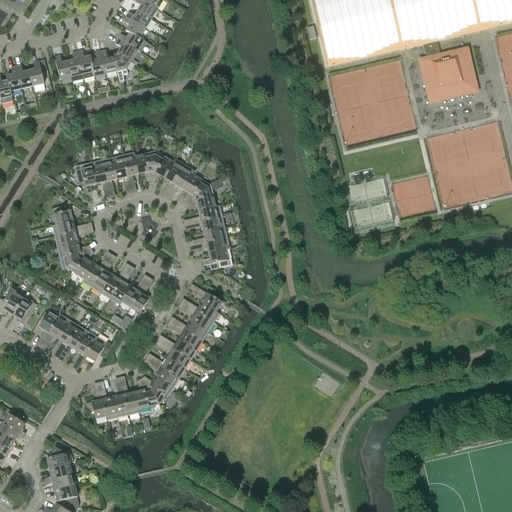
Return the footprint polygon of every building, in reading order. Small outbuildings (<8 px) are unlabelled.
[(138,12),(151,20),(157,10),(140,0),(136,0),(135,3),(141,7),(138,12)] [(140,0),(157,10),(163,1),(162,0),(140,0)] [(126,18),(145,30),(151,20),(138,12),(135,17),(129,13),(126,18)] [(139,40),(140,39),(145,30),(126,18),(123,22),(129,26),(126,32),(130,34),(139,40)] [(310,40),(316,38),(313,27),(307,28),(310,40)] [(118,40),(137,52),(140,53),(146,43),(140,39),(139,40),(130,34),(127,39),(121,35),(118,40)] [(121,48),(118,53),(131,62),(137,52),(118,40),(115,45),(121,48)] [(440,56),(438,50),(436,42),(423,46),(426,59),(422,60),(422,61),(428,85),(430,90),(434,94),(439,97),(444,98),(450,96),(454,93),(457,88),(471,85),(468,72),(470,72),(466,55),(463,56),(462,51),(440,56)] [(100,52),(106,75),(117,72),(113,57),(107,58),(106,51),(100,52)] [(77,53),(83,80),(94,78),(93,73),(91,62),(90,57),(84,59),(82,52),(77,53)] [(93,73),(94,78),(106,75),(100,52),(95,54),(97,61),(91,62),(93,73)] [(68,63),(71,78),(72,83),(83,80),(77,53),(72,54),(73,61),(68,63)] [(117,72),(119,84),(123,83),(124,83),(123,76),(127,75),(126,70),(131,62),(118,53),(116,56),(113,57),(117,72)] [(71,78),(68,63),(62,64),(60,57),(54,58),(60,81),(71,78)] [(35,71),(29,72),(32,87),(44,85),(40,70),(39,62),(33,64),(35,71)] [(21,66),(16,68),(21,90),(32,87),(29,72),(23,73),(21,66)] [(10,93),(11,92),(21,90),(16,68),(11,69),(12,76),(6,77),(7,82),(8,82),(10,93)] [(13,102),(11,92),(10,93),(8,82),(7,82),(2,83),(0,76),(0,99),(0,100),(1,105),(13,102)] [(152,172),(155,153),(134,158),(138,175),(152,172)] [(174,164),(173,164),(155,153),(152,172),(164,179),(174,164)] [(134,158),(133,154),(123,157),(129,185),(134,183),(133,176),(138,175),(134,158)] [(129,185),(123,157),(112,159),(117,180),(123,179),(124,186),(129,185)] [(117,180),(112,159),(102,162),(108,190),(113,188),(112,181),(117,180)] [(170,191),(185,167),(175,161),(173,164),(174,164),(164,179),(169,182),(165,188),(170,191)] [(103,191),(108,190),(102,162),(91,164),(96,185),(102,184),(103,191)] [(96,185),(91,164),(76,168),(75,170),(79,186),(84,184),(85,187),(96,185)] [(192,175),(192,176),(194,173),(185,167),(170,191),(174,194),(178,187),(183,190),(192,175)] [(195,198),(210,187),(192,176),(192,175),(183,190),(195,198)] [(215,208),(210,187),(195,198),(198,212),(215,208)] [(56,226),(73,222),(70,211),(67,212),(66,206),(52,210),(56,226)] [(193,224),(221,218),(219,207),(215,208),(198,212),(199,218),(192,219),(193,224)] [(203,233),(224,228),(221,218),(193,224),(195,229),(202,227),(203,233)] [(55,238),(83,231),(82,226),(74,228),(73,222),(56,226),(52,226),(55,238)] [(198,245),(226,239),(224,228),(203,233),(204,239),(197,240),(198,245)] [(61,247),(78,243),(77,238),(84,236),(83,231),(55,238),(57,249),(61,248),(61,247)] [(225,251),(228,250),(229,250),(226,239),(198,245),(200,250),(207,249),(208,254),(225,250),(225,251)] [(62,271),(66,268),(81,257),(78,243),(61,247),(61,248),(57,249),(62,271)] [(225,250),(208,254),(209,260),(202,261),(203,267),(218,263),(220,269),(232,266),(228,250),(225,251),(225,250)] [(84,280),(93,265),(81,257),(66,268),(84,280)] [(92,289),(107,264),(102,261),(98,268),(93,265),(84,280),(82,283),(92,289)] [(101,294),(112,276),(107,273),(111,267),(107,264),(92,289),(101,294)] [(101,294),(110,300),(125,275),(121,273),(117,279),(112,276),(101,294)] [(121,302),(130,287),(125,284),(129,278),(125,275),(110,300),(120,306),(121,303),(121,302)] [(130,308),(143,287),(139,284),(135,290),(130,287),(121,302),(121,303),(130,308)] [(143,287),(130,308),(140,314),(149,299),(144,296),(148,289),(143,287)] [(4,300),(0,299),(0,314),(6,315),(8,311),(14,315),(24,298),(11,290),(4,300)] [(216,313),(221,303),(200,290),(197,295),(203,299),(200,304),(216,313)] [(37,306),(24,298),(14,315),(19,318),(17,322),(24,327),(37,306)] [(216,313),(200,304),(197,308),(191,305),(188,309),(213,324),(219,314),(216,313)] [(213,324),(188,309),(186,313),(192,317),(189,322),(207,333),(213,324)] [(58,319),(57,319),(48,313),(39,328),(44,331),(40,338),(45,340),(58,319)] [(58,319),(45,340),(49,343),(53,337),(58,340),(69,321),(59,315),(57,319),(58,319)] [(63,352),(78,327),(69,321),(58,340),(62,343),(59,349),(63,352)] [(123,321),(119,326),(125,330),(128,324),(123,321)] [(207,333),(189,322),(186,327),(180,323),(177,327),(202,342),(207,333)] [(76,351),(87,333),(78,327),(63,352),(67,354),(71,348),(76,351)] [(202,342),(177,327),(174,332),(181,336),(178,340),(196,352),(202,342)] [(97,339),(87,333),(76,351),(81,354),(77,360),(81,363),(95,342),(97,339)] [(95,342),(81,363),(86,366),(90,359),(95,363),(106,344),(97,339),(95,342)] [(196,352),(178,340),(175,345),(168,341),(166,346),(190,361),(196,352)] [(190,361),(166,346),(163,350),(169,354),(166,359),(185,370),(190,361)] [(185,370),(166,359),(163,364),(157,360),(154,364),(179,379),(185,370)] [(179,379),(154,364),(152,368),(158,372),(155,377),(173,389),(179,379)] [(173,389),(155,377),(147,389),(159,405),(164,396),(167,398),(173,389)] [(138,410),(134,393),(128,394),(126,387),(121,388),(128,416),(139,413),(138,410)] [(118,396),(112,398),(117,419),(128,416),(121,388),(116,389),(118,396)] [(159,405),(147,389),(134,393),(138,410),(139,413),(148,411),(147,408),(159,405)] [(106,418),(106,421),(117,419),(112,398),(107,399),(105,392),(100,393),(106,418)] [(106,418),(100,393),(95,394),(97,401),(85,404),(88,414),(93,413),(95,420),(106,418)] [(3,424),(24,437),(26,434),(21,431),(25,425),(16,420),(17,418),(11,414),(10,416),(9,415),(3,424)] [(24,437),(3,424),(0,429),(0,434),(14,443),(18,437),(22,440),(24,437)] [(0,453),(7,458),(10,452),(9,451),(14,443),(0,434),(0,453)] [(46,460),(49,471),(70,466),(67,455),(66,455),(55,448),(48,459),(46,460)] [(44,480),(45,483),(72,476),(70,466),(49,471),(51,478),(44,480)] [(52,485),(54,492),(74,487),(72,476),(45,483),(45,486),(52,485)] [(74,487),(54,492),(57,503),(63,501),(63,504),(79,507),(79,506),(77,498),(74,487)]
